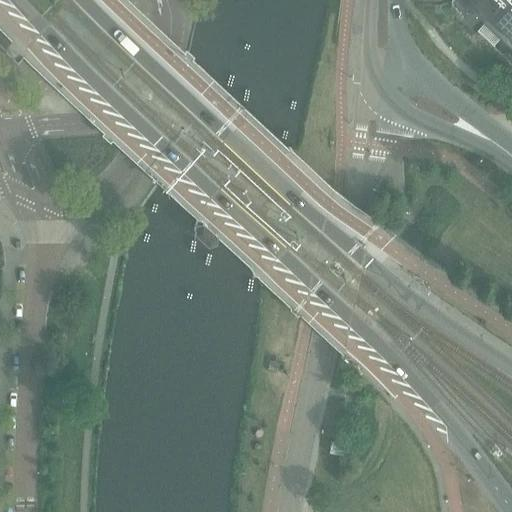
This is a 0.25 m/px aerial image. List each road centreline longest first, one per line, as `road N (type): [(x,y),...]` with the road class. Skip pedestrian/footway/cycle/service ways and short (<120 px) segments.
road 1 (secondary): [(16,0),(413,382),(508,511)]
road 2 (secondary): [(511,369),(407,295),(81,0)]
road 3 (unclassified): [(291,511),(363,170)]
road 4 (residential): [(35,208),(42,245),(24,511)]
road 5 (tertiary): [(33,197),(61,207),(92,201),(116,179),(154,112),(154,94)]
road 6 (tertiary): [(154,94),(88,125),(4,127)]
road 7 (tertiary): [(496,144),(471,113),(393,54)]
